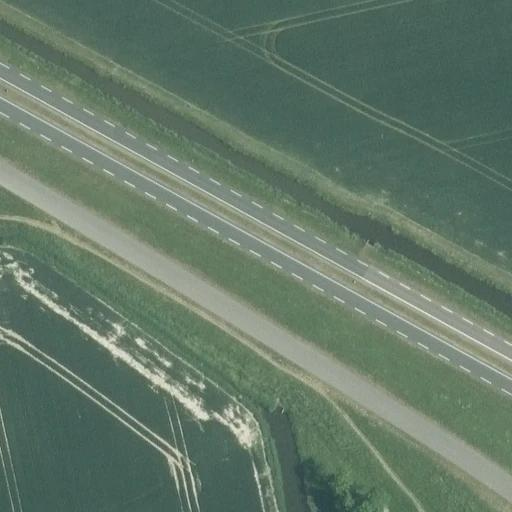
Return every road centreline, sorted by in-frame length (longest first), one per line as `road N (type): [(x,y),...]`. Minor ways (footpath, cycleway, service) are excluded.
road 1 (unclassified): [(511,494),(0,169)]
road 2 (primary): [(511,358),(0,74)]
road 3 (primary): [(0,108),(511,391)]
